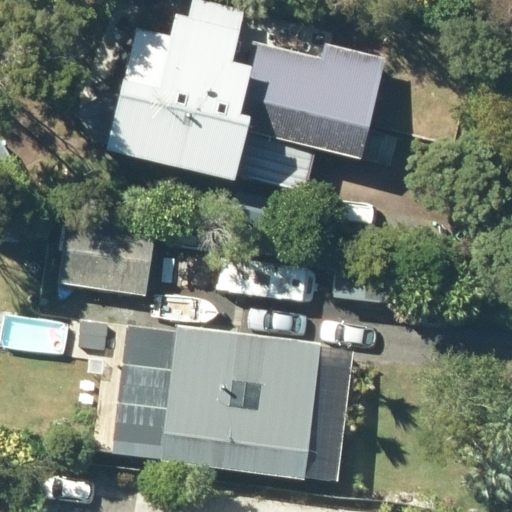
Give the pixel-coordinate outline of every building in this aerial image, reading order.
[(120,140),(250,170),(263,114),(253,113),(267,55),(246,50),(258,2),(251,0),(198,0),(197,8),(188,5),(170,73),(138,65),(120,140)] [(117,289),(147,293),(151,294),(160,229),(74,216),(64,281),(117,289)] [(0,272),(0,343),(31,347),(37,276),(0,272)] [(144,315),(147,293),(117,289),(113,310),(144,315)] [(167,454),(310,473),(328,342),(188,323),(184,353),(167,349),(165,370),(178,372),(167,454)] [(6,511),(27,511),(32,480),(12,477),(6,511)]
